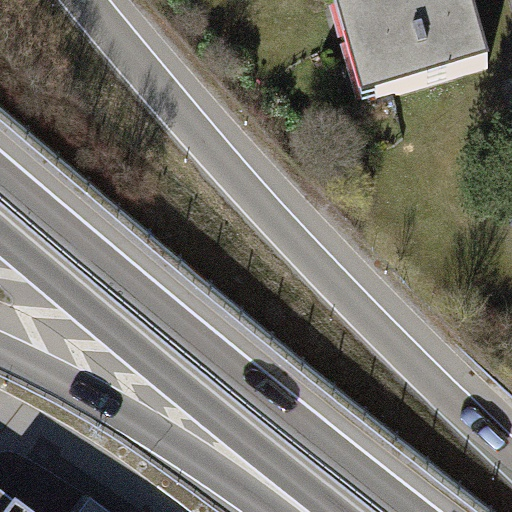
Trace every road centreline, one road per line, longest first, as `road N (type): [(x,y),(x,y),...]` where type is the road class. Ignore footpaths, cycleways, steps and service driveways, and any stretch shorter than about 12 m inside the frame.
road 1 (trunk): [(511,453),(305,245),(92,0)]
road 2 (trunk): [(417,511),(0,171)]
road 3 (trunk): [(0,236),(329,511)]
road 4 (trunk): [(0,349),(309,511)]
